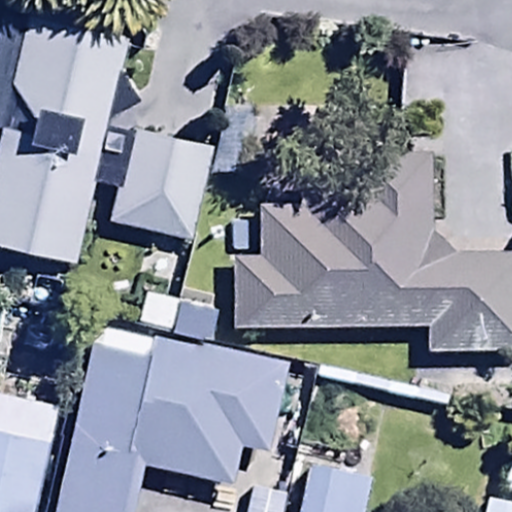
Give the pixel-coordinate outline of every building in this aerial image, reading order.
[(118,165),(99,161),(123,50),(21,28),(6,99),(31,134),(28,150),(0,143),(0,260),(74,276),(91,196),(111,200),(104,236),(187,254),(208,159),(124,141),(118,165)] [(250,117),(218,116),(209,184),(247,186),(250,117)] [(511,271),(449,271),(429,251),(429,166),(296,166),(296,214),(255,214),(255,269),(230,268),(230,344),(424,344),(424,369),(511,369),(511,271)] [(129,511),(136,485),(226,505),(236,460),(269,467),(288,382),(93,338),(54,511),(129,511)] [(34,511),(54,422),(0,409),(0,511),(34,511)] [(496,501),(487,499),(484,511),(511,511),(511,468),(501,467),(496,501)] [(369,511),(373,486),(301,476),(296,511),(369,511)]
